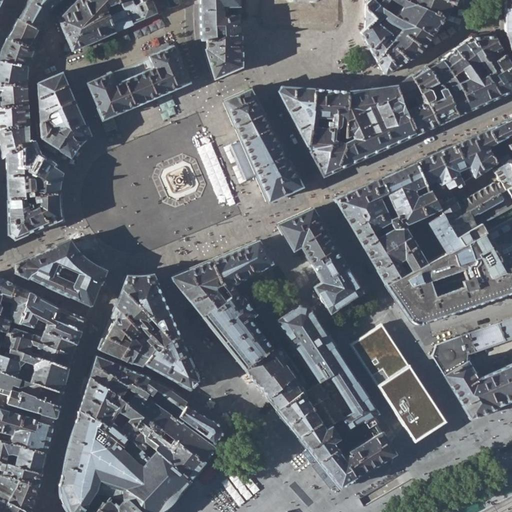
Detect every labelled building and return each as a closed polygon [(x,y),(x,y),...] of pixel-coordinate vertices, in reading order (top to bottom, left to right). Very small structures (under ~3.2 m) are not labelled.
[(28,0),(23,11),(16,17),(37,29),(47,11),(57,0),(28,0)] [(71,50),(114,31),(108,17),(123,10),(118,0),(76,0),(70,6),(57,20),(71,50)] [(157,13),(154,8),(150,0),(147,0),(123,10),(108,17),(114,31),(157,13)] [(147,0),(118,0),(123,10),(147,0)] [(198,0),(199,41),(205,40),(212,40),(221,37),(239,36),(238,17),(231,17),(231,14),(226,14),(226,10),(230,7),(238,7),(238,0),(198,0)] [(383,0),(364,0),(364,28),(359,32),(383,74),(384,74),(418,54),(430,36),(383,0)] [(409,0),(383,0),(430,36),(444,17),(409,0)] [(409,0),(444,17),(451,0),(409,0)] [(511,0),(503,0),(503,32),(511,31),(511,0)] [(16,17),(6,39),(27,46),(37,29),(16,17)] [(510,48),(511,54),(511,31),(503,32),(510,48)] [(472,37),(469,37),(484,69),(489,66),(487,61),(502,54),(493,35),(472,37)] [(238,54),(239,36),(221,37),(212,40),(205,40),(205,49),(203,50),(212,78),(239,67),(239,54),(238,54)] [(469,37),(460,43),(474,69),(477,68),(481,75),(478,77),(490,99),(498,96),(484,69),(469,37)] [(0,49),(0,50),(0,61),(25,67),(32,48),(27,46),(6,39),(0,49)] [(460,43),(452,49),(463,71),(466,77),(480,104),(490,99),(478,77),(475,78),(471,70),(474,69),(460,43)] [(182,72),(176,58),(171,46),(147,56),(148,58),(139,61),(154,96),(187,83),(182,71),(182,72)] [(452,49),(452,48),(436,58),(446,75),(448,79),(467,110),(480,104),(466,77),(463,71),(452,49)] [(511,89),(511,71),(502,54),(487,61),(489,66),(484,69),(498,96),(511,89)] [(424,67),(434,86),(442,82),(446,92),(441,95),(455,115),(467,110),(448,79),(446,75),(436,58),(424,67)] [(0,61),(0,83),(25,85),(26,67),(25,67),(0,61)] [(139,61),(117,70),(133,105),(154,96),(139,61)] [(438,89),(437,90),(434,86),(424,67),(409,75),(436,124),(455,115),(441,95),(438,89)] [(100,119),(133,105),(117,70),(109,74),(109,72),(85,82),(96,108),(95,108),(100,119)] [(79,143),(89,134),(84,123),(83,123),(62,72),(36,83),(40,137),(69,156),(76,147),(79,143)] [(436,124),(409,75),(394,85),(414,134),(436,124)] [(0,83),(0,106),(26,104),(25,85),(0,83)] [(361,89),(347,91),(344,128),(358,160),(382,149),(386,147),(414,134),(394,85),(384,86),(375,87),(361,89)] [(276,92),(306,147),(312,89),(279,87),(276,92)] [(358,160),(344,128),(347,91),(312,89),(306,147),(322,176),(358,160)] [(234,127),(240,141),(268,129),(260,115),(261,115),(248,90),(222,101),(234,127)] [(0,106),(0,130),(27,126),(26,104),(0,106)] [(511,116),(487,128),(493,142),(505,137),(509,134),(511,142),(511,143),(511,116)] [(28,142),(27,134),(27,126),(0,130),(0,156),(0,159),(28,142)] [(487,128),(454,143),(460,157),(464,155),(468,165),(473,175),(493,163),(493,161),(491,154),(489,155),(485,146),(493,142),(487,128)] [(286,162),(268,129),(240,141),(255,175),(266,202),(299,187),(287,162),(286,162)] [(60,173),(38,159),(35,157),(28,142),(0,159),(4,175),(5,198),(21,197),(21,194),(32,194),(32,197),(57,194),(58,185),(60,173)] [(255,175),(240,142),(230,146),(244,179),(255,175)] [(456,171),(468,165),(464,155),(460,157),(454,143),(449,145),(456,159),(451,161),(456,171)] [(511,143),(506,145),(511,155),(507,157),(506,155),(498,159),(501,165),(492,169),(497,178),(504,193),(511,188),(511,143)] [(449,145),(438,151),(454,184),(456,187),(462,183),(456,171),(451,161),(456,159),(449,145)] [(438,151),(426,156),(436,177),(438,183),(443,181),(446,188),(447,187),(454,184),(438,151)] [(426,156),(414,161),(423,183),(436,177),(426,156)] [(414,161),(379,178),(386,194),(397,215),(401,224),(403,228),(408,218),(430,212),(433,218),(441,214),(428,190),(427,191),(423,183),(414,161)] [(441,214),(445,222),(457,217),(454,210),(456,209),(456,208),(458,207),(447,187),(446,188),(443,181),(438,183),(436,177),(423,183),(427,191),(428,190),(441,214)] [(333,199),(361,247),(375,239),(370,232),(388,222),(392,229),(401,224),(397,215),(388,219),(378,197),(386,194),(379,178),(333,199)] [(504,193),(497,178),(491,181),(492,182),(462,199),(464,204),(458,207),(456,208),(456,209),(454,210),(457,217),(497,196),(504,193)] [(57,194),(32,197),(32,207),(29,208),(27,206),(22,206),(21,197),(5,198),(6,234),(13,239),(33,230),(33,229),(59,218),(57,210),(56,202),(57,194)] [(453,234),(467,227),(463,217),(467,215),(468,218),(474,215),(499,203),(500,201),(497,196),(457,217),(445,222),(448,226),(453,234)] [(504,209),(510,206),(505,196),(503,197),(501,204),(504,209)] [(478,222),(504,209),(501,204),(476,217),(478,222)] [(410,322),(415,324),(416,324),(417,324),(424,321),(511,290),(511,205),(510,206),(511,209),(511,215),(480,231),(476,223),(467,227),(453,234),(459,244),(444,252),(440,254),(428,260),(424,262),(384,283),(410,322)] [(310,263),(334,249),(311,209),(277,224),(291,249),(299,245),(310,263)] [(426,222),(444,252),(459,244),(453,234),(448,226),(445,222),(441,214),(433,218),(426,222)] [(476,223),(478,222),(476,217),(474,215),(468,218),(467,215),(463,217),(467,227),(476,223)] [(424,262),(403,228),(401,224),(392,229),(375,239),(361,247),(382,283),(384,283),(424,262)] [(26,277),(88,305),(89,304),(97,282),(99,282),(103,269),(92,265),(89,263),(86,261),(78,254),(73,247),(67,240),(56,245),(56,246),(26,259),(25,259),(14,264),(14,268),(14,272),(26,278),(26,277)] [(256,241),(210,260),(220,285),(229,295),(235,292),(230,285),(259,268),(269,263),(256,241)] [(424,250),(428,260),(440,254),(435,245),(424,250)] [(359,289),(344,266),(334,249),(310,263),(320,280),(313,285),(328,310),(359,289)] [(188,300),(200,315),(224,298),(229,295),(220,285),(210,260),(170,276),(172,280),(187,300),(188,300)] [(125,275),(120,289),(169,340),(178,335),(163,302),(162,302),(156,287),(156,286),(151,275),(140,276),(133,276),(125,275)] [(14,285),(1,279),(0,286),(0,308),(1,308),(1,307),(0,305),(0,299),(9,301),(14,285)] [(28,292),(14,285),(9,301),(11,302),(8,311),(11,313),(9,320),(19,323),(19,322),(28,292)] [(120,289),(114,306),(135,328),(137,326),(146,336),(144,337),(145,339),(149,343),(153,348),(169,340),(120,289)] [(56,307),(28,292),(19,322),(39,330),(42,331),(51,334),(52,335),(74,343),(79,330),(51,318),(56,307)] [(219,338),(243,368),(270,348),(269,346),(271,345),(272,344),(275,342),(277,340),(273,335),(243,295),(238,298),(235,292),(229,295),(224,298),(200,315),(214,333),(219,338)] [(119,358),(129,363),(142,344),(145,339),(144,337),(135,328),(114,306),(109,321),(130,338),(119,358)] [(285,334),(277,340),(275,342),(277,344),(277,345),(279,344),(281,343),(283,341),(284,340),(312,321),(334,351),(345,367),(346,366),(308,308),(303,307),(298,306),(276,321),(285,334)] [(84,318),(56,307),(51,318),(79,330),(84,318)] [(1,308),(0,308),(0,317),(9,320),(11,313),(8,311),(1,308)] [(511,316),(498,322),(504,340),(511,337),(511,316)] [(0,330),(70,355),(74,343),(52,335),(51,334),(42,331),(40,338),(35,335),(12,328),(13,325),(36,332),(39,330),(19,322),(19,323),(9,320),(0,317),(0,330)] [(99,351),(119,358),(130,338),(109,321),(99,349),(99,351)] [(291,360),(301,373),(311,386),(316,383),(320,379),(321,380),(326,377),(348,407),(344,410),(346,415),(343,417),(330,426),(336,435),(362,419),(373,435),(380,431),(375,422),(377,421),(373,414),(376,412),(346,366),(345,367),(334,351),(312,321),(284,340),(283,341),(281,343),(279,344),(277,345),(279,344),(281,346),(283,345),(291,356),(293,359),(291,360)] [(498,322),(467,332),(474,351),(504,340),(498,322)] [(135,328),(144,337),(146,336),(137,326),(135,328)] [(0,345),(67,368),(70,355),(0,330),(0,345)] [(431,354),(444,376),(466,360),(467,353),(474,351),(467,332),(435,343),(431,354)] [(219,338),(214,333),(209,336),(214,342),(219,338)] [(198,380),(178,335),(169,340),(153,348),(154,349),(142,363),(188,389),(190,387),(193,384),(197,381),(198,380)] [(357,354),(413,441),(428,432),(443,422),(387,335),(363,350),(357,354)] [(141,366),(142,363),(154,349),(153,348),(149,343),(146,348),(142,344),(129,363),(141,366)] [(277,345),(289,358),(291,356),(283,345),(281,346),(279,344),(277,345)] [(0,345),(0,371),(20,378),(60,392),(67,368),(0,345)] [(256,385),(269,375),(269,376),(284,365),(282,362),(272,347),(271,345),(269,346),(270,348),(243,368),(247,373),(253,381),(256,385)] [(275,345),(272,347),(282,362),(289,358),(277,345),(275,345)] [(124,402),(136,411),(143,398),(143,397),(144,396),(156,404),(168,387),(148,376),(138,372),(126,368),(95,356),(88,376),(98,380),(108,385),(116,390),(124,399),(124,402)] [(284,365),(293,379),(300,374),(291,360),(284,365)] [(444,376),(448,383),(470,368),(466,360),(444,376)] [(470,418),(511,398),(511,361),(476,377),(470,368),(448,383),(468,417),(470,418)] [(256,385),(266,397),(293,379),(284,365),(269,376),(269,375),(256,385)] [(0,392),(7,395),(8,395),(10,389),(11,385),(18,387),(20,378),(0,371),(0,392)] [(301,392),(309,389),(300,374),(293,379),(301,392)] [(86,414),(100,422),(97,426),(121,444),(127,437),(142,449),(150,439),(136,427),(143,417),(136,411),(124,402),(124,399),(116,390),(108,385),(98,380),(88,376),(80,400),(78,409),(86,414)] [(57,405),(60,392),(20,378),(18,387),(19,387),(20,390),(57,405)] [(276,410),(301,392),(293,379),(266,397),(267,399),(274,407),(276,410)] [(295,434),(296,435),(338,410),(318,382),(316,383),(316,384),(309,389),(301,392),(276,410),(278,412),(283,418),(285,422),(287,423),(293,432),(295,434)] [(156,404),(178,418),(186,405),(187,403),(186,400),(168,387),(156,404)] [(54,416),(57,405),(20,390),(19,391),(10,389),(8,395),(7,395),(5,403),(40,413),(53,416),(54,416)] [(178,444),(202,462),(204,461),(213,449),(215,446),(213,444),(212,444),(211,443),(207,441),(200,436),(183,425),(143,398),(136,411),(143,417),(160,430),(178,444)] [(198,406),(193,403),(192,404),(190,408),(196,412),(199,407),(198,406)] [(213,441),(216,438),(220,433),(221,433),(220,431),(217,424),(216,423),(215,422),(208,418),(206,417),(199,413),(196,412),(190,408),(186,405),(178,418),(213,441)] [(38,419),(0,408),(0,440),(45,452),(52,424),(51,423),(38,419)] [(208,411),(202,408),(199,413),(206,417),(208,412),(208,411)] [(66,492),(86,415),(79,411),(77,410),(74,422),(77,423),(72,440),(69,439),(58,485),(59,486),(59,484),(65,486),(66,488),(65,491),(66,492)] [(306,448),(327,435),(324,430),(330,426),(343,417),(338,410),(296,435),(296,436),(301,441),(305,447),(306,448)] [(217,416),(211,413),(210,413),(208,418),(215,422),(217,417),(217,416)] [(122,501),(131,508),(135,511),(157,511),(162,507),(178,490),(190,478),(154,447),(157,443),(150,439),(142,449),(127,437),(121,444),(97,426),(100,422),(86,414),(86,415),(66,492),(67,496),(65,497),(64,498),(65,499),(65,500),(66,500),(67,500),(68,499),(70,504),(72,505),(73,507),(80,511),(83,511),(87,507),(86,507),(94,496),(104,503),(108,496),(122,501)] [(154,447),(190,478),(193,474),(202,462),(178,444),(160,430),(143,417),(136,427),(150,439),(157,443),(154,447)] [(222,422),(217,424),(220,431),(225,429),(226,427),(223,422),(222,422)] [(327,435),(332,442),(338,438),(336,435),(330,426),(324,430),(327,435)] [(394,453),(380,431),(373,435),(348,450),(339,437),(338,438),(332,442),(331,443),(335,449),(336,449),(354,477),(394,453)] [(224,437),(222,436),(220,433),(216,438),(219,442),(221,442),(224,438),(224,437)] [(315,459),(316,460),(328,454),(328,453),(335,449),(331,443),(332,442),(327,435),(306,448),(307,449),(315,459)] [(45,452),(0,440),(0,461),(40,473),(45,452)] [(204,461),(208,465),(218,453),(213,449),(204,461)] [(310,463),(315,459),(307,449),(302,453),(310,463)] [(338,488),(354,477),(336,449),(335,449),(328,453),(328,454),(316,460),(317,461),(318,462),(326,472),(327,474),(335,484),(338,488)] [(36,485),(40,473),(0,461),(0,464),(0,465),(0,466),(5,470),(3,477),(19,481),(36,485)] [(198,479),(208,465),(204,461),(202,462),(193,474),(198,479)] [(318,462),(317,461),(312,466),(321,476),(326,472),(318,462)] [(330,488),(335,484),(327,474),(322,478),(330,488)] [(0,511),(29,511),(31,507),(32,503),(36,485),(19,481),(3,477),(0,475),(0,511)] [(67,496),(66,492),(65,491),(66,488),(65,486),(59,484),(59,486),(58,485),(57,487),(57,490),(57,492),(57,494),(58,497),(59,499),(60,503),(62,507),(66,511),(69,511),(73,508),(73,507),(72,505),(70,504),(68,499),(67,500),(66,500),(65,500),(65,499),(64,498),(65,497),(67,496)] [(508,495),(511,492),(511,484),(505,489),(503,490),(503,491),(504,493),(505,494),(506,495),(508,495)] [(93,511),(135,511),(131,508),(122,501),(108,496),(104,503),(94,496),(86,507),(87,507),(93,511)] [(478,505),(478,503),(477,502),(475,501),(472,502),(472,504),(471,506),(470,507),(464,509),(463,511),(476,511),(478,510),(478,509),(478,508),(478,506),(478,505)]
